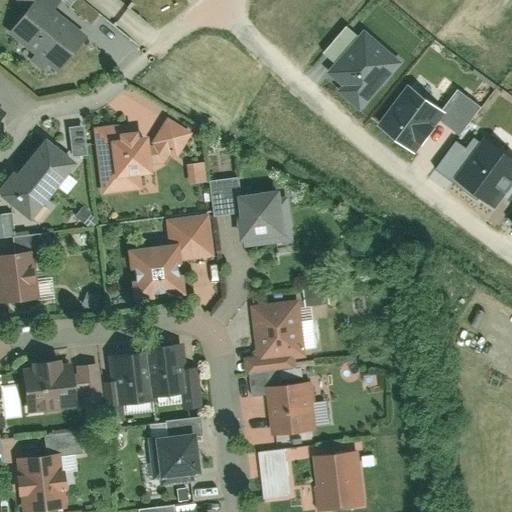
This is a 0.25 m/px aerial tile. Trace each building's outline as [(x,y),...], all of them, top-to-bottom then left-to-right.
[(8,32),(61,72),(87,38),(38,1),(38,0),(15,0),(27,8),(8,32)] [(364,28),(324,73),(340,87),(337,91),(361,113),(404,64),(364,28)] [(410,85),(378,126),(415,154),(442,119),(461,134),(481,107),(459,90),(443,110),(410,85)] [(119,125),(93,129),(101,194),(142,189),(140,174),(150,173),(145,135),(135,136),(134,131),(120,132),(119,125)] [(84,126),(69,127),(71,156),(86,155),(84,126)] [(439,169),(494,209),(511,185),(511,154),(488,137),(484,143),(476,137),(468,148),(459,141),(439,169)] [(10,172),(0,185),(0,196),(31,221),(76,164),(44,139),(15,176),(10,172)] [(189,184),(206,181),(203,162),(186,165),(189,184)] [(211,179),(216,216),(238,213),(242,244),(288,238),(282,190),(242,195),(239,175),(211,179)] [(214,258),(209,212),(165,217),(168,244),(126,248),(132,300),(182,294),(179,262),(214,258)] [(12,213),(0,213),(0,237),(14,236),(12,213)] [(35,251),(0,253),(0,303),(39,301),(35,251)] [(305,306),(329,304),(328,287),(304,288),(305,306)] [(307,357),(301,301),(252,307),(258,358),(244,360),(246,375),(296,370),(294,359),(307,357)] [(314,344),(312,315),(304,316),(306,345),(314,344)] [(176,343),(142,348),(151,399),(185,393),(176,343)] [(142,348),(108,353),(117,404),(151,399),(142,348)] [(72,359),(16,368),(25,416),(80,406),(72,359)] [(306,382),(266,386),(271,436),(311,432),(306,382)] [(199,476),(193,431),(144,437),(150,482),(199,476)] [(312,453),(361,450),(360,441),(302,444),(303,463),(313,462),(312,453)] [(294,499),(292,460),(301,460),(300,448),(260,450),(263,501),(294,499)] [(60,452),(15,458),(21,511),(45,511),(67,509),(60,452)] [(357,452),(313,456),(319,511),(320,511),(362,508),(357,452)]
